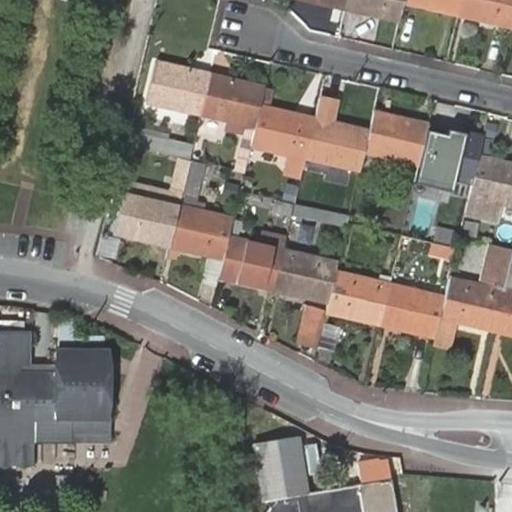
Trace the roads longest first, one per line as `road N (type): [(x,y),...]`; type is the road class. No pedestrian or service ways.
road 1 (residential): [(331,403),(123,303),(0,278)]
road 2 (residential): [(245,36),(511,98)]
road 3 (residential): [(331,403),(357,422),(511,459)]
road 4 (residential): [(511,422),(386,415),(331,403)]
